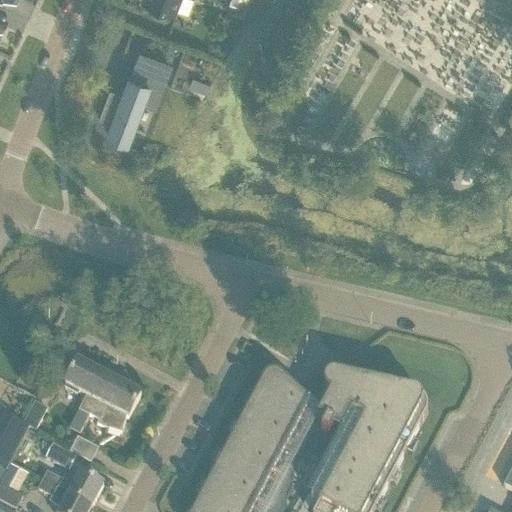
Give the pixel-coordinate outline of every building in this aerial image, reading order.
[(144,0),(176,12),(180,0),(144,0)] [(250,0),(224,0),(247,8),(250,0)] [(170,68),(138,56),(123,94),(110,89),(98,118),(112,124),(107,136),(126,143),(141,104),(155,109),(170,68)] [(83,429),(89,418),(109,380),(77,363),(64,387),(86,398),(78,412),(79,413),(73,424),(83,429)] [(363,422),(315,511),(374,511),(424,418),(426,413),(426,407),(423,401),(419,397),(414,395),(372,385),(371,392),(361,387),(362,383),(334,377),(329,377),(325,379),(323,384),(323,389),(325,393),(329,396),(320,414),(281,378),(276,375),(271,374),(266,377),(262,381),(192,511),(252,511),(309,405),(317,420),(325,424),(320,434),(328,438),(333,428),(342,433),(351,415),(363,422)] [(109,380),(89,418),(98,423),(96,427),(121,436),(126,419),(128,420),(140,397),(109,380)] [(47,411),(33,404),(23,425),(36,432),(47,411)] [(27,432),(5,420),(0,428),(0,470),(5,473),(27,432)] [(77,439),(69,454),(90,465),(98,450),(77,439)] [(52,446),(44,460),(69,473),(76,459),(52,446)] [(511,511),(511,470),(503,488),(511,493),(511,511)] [(42,483),(91,509),(103,488),(79,475),(72,488),(46,475),(42,483)] [(89,511),(91,509),(42,483),(37,492),(52,499),(49,504),(60,510),(59,511),(89,511)] [(0,503),(15,511),(23,498),(0,486),(0,503)]
